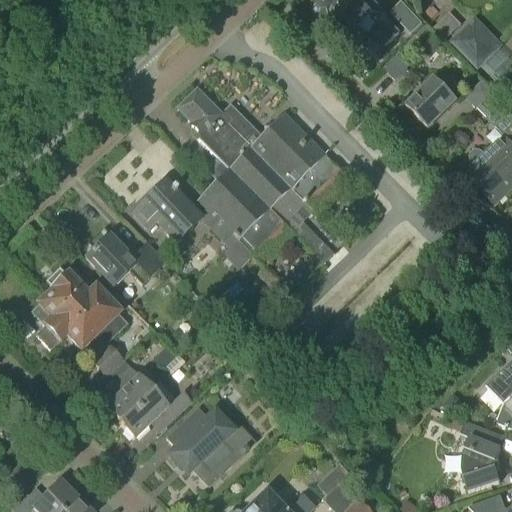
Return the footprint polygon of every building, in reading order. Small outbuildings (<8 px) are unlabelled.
[(316,0),(312,4),(312,14),(319,22),(329,22),(355,51),(371,34),(385,49),(399,36),(386,21),(386,20),(368,0),(316,0)] [(422,27),(401,5),(389,15),(410,38),(422,27)] [(439,35),(454,21),(443,9),(428,24),(439,35)] [(474,25),(454,44),(477,68),(497,48),(474,25)] [(435,39),(425,28),(415,38),(425,49),(435,39)] [(415,62),(404,51),(383,71),(394,82),(415,62)] [(435,82),(406,110),(428,133),(457,104),(435,82)] [(197,205),(204,213),(219,228),(211,236),(228,252),(235,245),(263,273),(267,269),(297,241),(283,227),(303,207),(316,220),(350,188),(325,162),(284,120),(260,142),(230,110),(220,120),(196,96),(178,114),(191,127),(190,128),(199,138),(195,141),(227,175),(197,205)] [(168,132),(177,123),(151,99),(142,108),(168,132)] [(511,162),(511,117),(511,116),(495,131),(504,141),(485,159),(482,156),(480,154),(476,153),(473,154),(470,157),(469,160),(469,164),(471,166),(474,170),(465,179),(480,194),(511,162)] [(511,162),(480,194),(495,209),(511,192),(511,162)] [(175,246),(199,223),(199,222),(197,220),(164,186),(134,216),(148,231),(155,225),(175,246)] [(219,228),(204,213),(201,216),(197,220),(199,222),(199,223),(211,236),(219,228)] [(141,289),(164,267),(146,248),(131,262),(103,233),(88,248),(93,253),(84,262),(112,291),(128,276),(141,289)] [(107,340),(111,343),(126,329),(118,320),(119,319),(94,293),(87,301),(67,280),(59,273),(46,286),(52,294),(53,295),(89,335),(93,331),(105,341),(107,340)] [(89,335),(53,295),(37,310),(31,318),(45,332),(36,340),(50,354),(58,346),(59,347),(66,340),(80,355),(93,343),(102,352),(89,364),(97,373),(116,355),(107,347),(111,343),(107,340),(105,341),(93,331),(89,335)] [(149,362),(163,372),(171,360),(157,350),(149,362)] [(98,402),(96,404),(122,431),(140,415),(135,408),(150,394),(122,364),(123,363),(116,355),(97,373),(105,381),(108,377),(115,385),(111,390),(108,386),(95,399),(98,402)] [(511,366),(487,391),(503,408),(496,427),(511,433),(511,366)] [(167,411),(150,394),(135,408),(140,415),(122,431),(134,443),(156,422),(165,431),(190,406),(182,398),(175,404),(167,411)] [(458,400),(453,396),(442,407),(451,415),(458,407),(458,400)] [(175,453),(169,459),(186,476),(191,472),(208,490),(220,479),(219,478),(229,468),(230,470),(247,454),(245,452),(251,447),(235,430),(229,435),(213,418),(207,423),(197,412),(165,442),(175,453)] [(493,450),(498,438),(465,425),(460,437),(469,441),(463,457),(462,464),(461,471),(462,475),(462,478),(468,496),(499,486),(495,473),(498,472),(498,466),(496,465),(500,453),(493,450)] [(44,474),(28,458),(9,478),(25,494),(44,474)] [(33,511),(65,511),(76,502),(59,485),(43,500),(35,492),(27,499),(26,498),(11,511),(31,511),(32,511),(33,511)] [(328,511),(347,511),(357,504),(338,486),(320,503),(328,511)] [(310,511),(313,510),(300,498),(285,511),(279,511),(264,497),(248,511),(310,511)] [(511,511),(511,510),(510,511),(502,511),(498,500),(501,500),(500,498),(468,511),(469,511),(511,511)] [(85,511),(76,502),(65,511),(85,511)]
